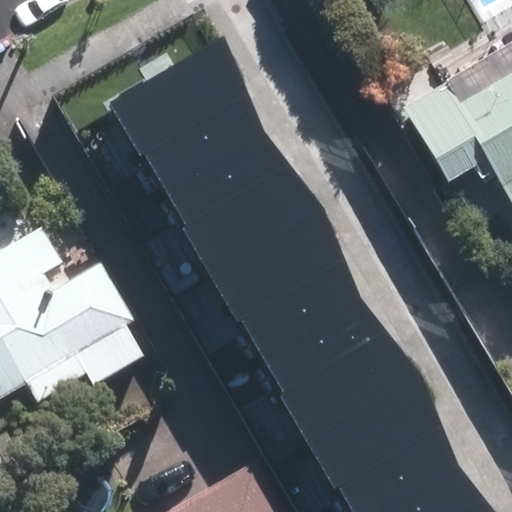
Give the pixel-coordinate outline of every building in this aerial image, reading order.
[(222,48),(109,112),(347,511),(493,511),(454,469),(424,377),(361,309),(325,210),(262,142),(222,48)] [(511,69),(453,105),(445,90),(401,115),(438,177),(475,154),(511,217),(511,69)] [(401,347),(448,317),(391,227),(344,257),(401,347)] [(0,402),(30,384),(40,402),(89,372),(97,385),(149,354),(131,324),(140,318),(104,260),(57,287),(26,236),(0,251),(0,402)] [(174,511),(277,511),(253,468),(174,511)]
